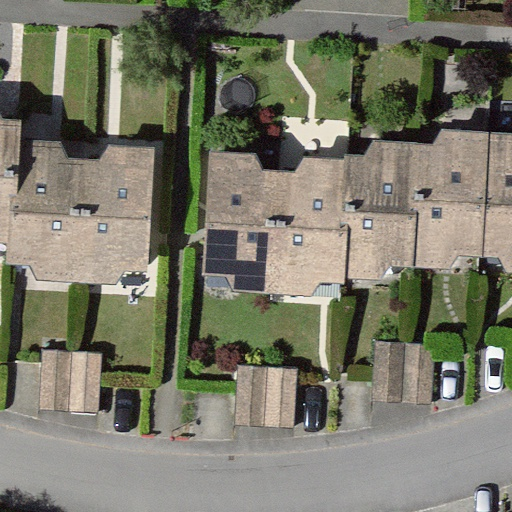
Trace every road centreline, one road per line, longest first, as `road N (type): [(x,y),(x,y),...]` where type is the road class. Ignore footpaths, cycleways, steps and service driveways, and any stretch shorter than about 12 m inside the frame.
road 1 (residential): [(0,460),(155,492),(228,494),(387,480),(511,444)]
road 2 (unknown): [(191,17),(40,0)]
